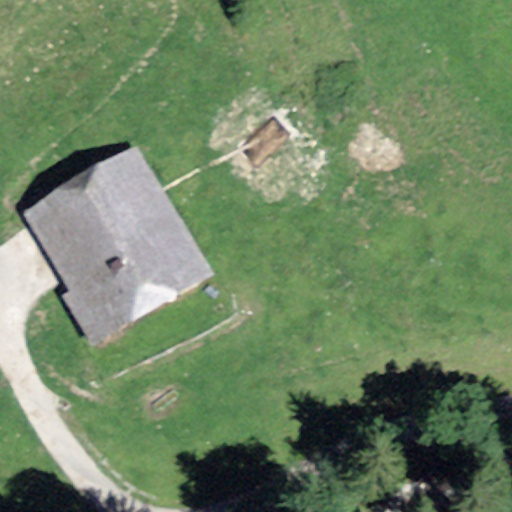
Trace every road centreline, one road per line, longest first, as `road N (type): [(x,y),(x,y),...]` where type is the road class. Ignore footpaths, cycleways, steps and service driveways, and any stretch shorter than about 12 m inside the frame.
road 1 (track): [(511,428),(411,471),(276,511)]
road 2 (track): [(139,511),(83,479),(0,318)]
